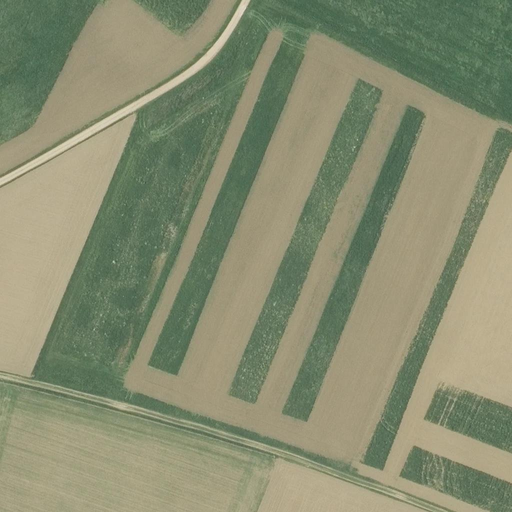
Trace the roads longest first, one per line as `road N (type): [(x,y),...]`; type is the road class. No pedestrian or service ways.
road 1 (track): [(0,376),(170,420),(438,511)]
road 2 (track): [(0,190),(201,66),(247,0)]
